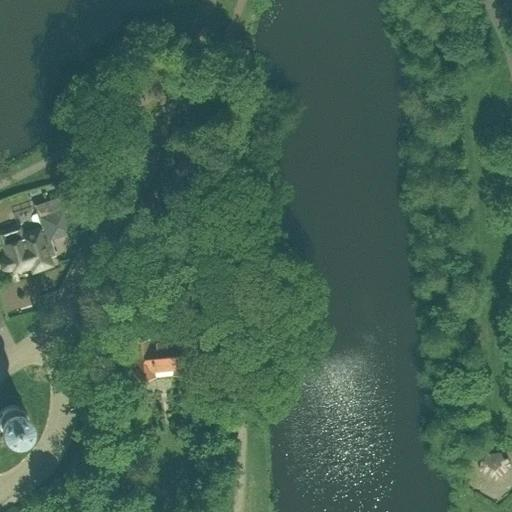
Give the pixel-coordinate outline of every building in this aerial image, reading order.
[(63,211),(42,217),(49,240),(60,237),(57,226),(67,223),(63,211)] [(49,264),(37,230),(19,236),(23,248),(5,254),(7,257),(3,258),(0,261),(0,263),(2,268),(7,269),(10,268),(12,271),(29,265),(31,270),(49,264)] [(146,248),(133,259),(149,279),(162,267),(146,248)] [(187,344),(186,338),(129,344),(132,370),(137,374),(145,373),(149,368),(155,374),(167,372),(172,365),(178,370),(185,369),(189,363),(188,354),(195,353),(196,351),(196,345),(193,343),(187,344)] [(0,431),(0,432),(1,432),(1,433),(2,433),(3,434),(4,435),(5,435),(6,435),(6,436),(7,436),(8,436),(9,436),(10,436),(10,437),(11,437),(12,437),(13,437),(14,436),(15,436),(16,436),(17,436),(17,435),(18,435),(19,435),(20,434),(21,434),(21,433),(22,433),(22,432),(23,432),(24,431),(24,430),(25,430),(25,429),(25,428),(26,428),(26,427),(27,426),(27,425),(27,424),(27,423),(27,422),(27,421),(27,420),(27,419),(27,418),(27,417),(27,416),(26,415),(26,414),(25,413),(25,412),(24,412),(24,411),(23,410),(22,409),(21,409),(21,408),(20,408),(19,407),(18,407),(18,406),(17,406),(16,406),(15,406),(14,406),(13,405),(12,405),(11,405),(10,405),(10,406),(9,406),(8,406),(7,406),(6,406),(5,407),(4,407),(4,408),(3,408),(2,409),(1,409),(1,410),(0,410),(0,431)]
